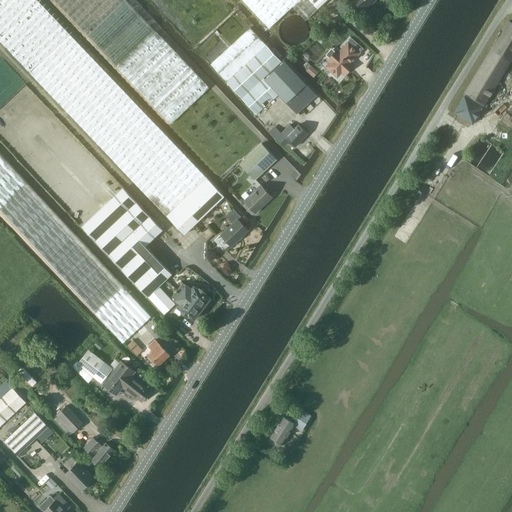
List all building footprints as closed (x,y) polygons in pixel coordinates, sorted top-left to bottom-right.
[(0,0),(0,40),(30,72),(166,215),(184,234),(224,196),(207,177),(70,34),(37,0),(0,0)] [(53,0),(88,36),(170,124),(209,87),(126,0),(53,0)] [(305,19),(326,0),(243,0),(270,28),(293,6),(305,19)] [(354,0),(363,10),(374,0),(354,0)] [(306,32),(306,30),(305,27),(305,25),(303,23),(299,20),(296,19),(294,19),(292,19),(289,19),(287,20),(284,22),(283,23),(281,26),(280,29),(280,31),(280,34),(281,36),(282,38),(283,41),(285,42),(287,44),(289,44),(292,45),(294,45),(298,44),(299,44),(302,42),(304,40),(305,37),(306,35),(306,32)] [(465,94),(454,113),(473,123),(484,106),(483,105),(493,89),(511,58),(511,22),(509,20),(502,31),(500,31),(497,35),(498,37),(465,91),(466,92),(465,94)] [(250,27),(210,64),(256,114),(265,106),(262,103),(266,99),(270,103),(279,94),(265,78),(282,62),(250,27)] [(331,61),(327,66),(337,76),(342,71),(345,73),(353,65),(350,62),(359,52),(349,43),(339,53),(337,50),(329,59),(331,61)] [(282,62),(265,78),(279,94),(283,98),(296,112),(297,113),(317,95),(285,60),(282,62)] [(318,71),(311,65),(306,70),(314,77),(318,71)] [(308,133),(298,123),(294,128),(289,124),(282,133),(295,146),(308,133)] [(255,180),(257,177),(277,159),(262,143),(240,164),(255,180)] [(0,210),(123,342),(146,321),(151,316),(0,153),(0,210)] [(261,184),(244,200),(255,213),(272,197),(261,184)] [(82,225),(81,227),(134,282),(148,296),(152,300),(164,314),(175,304),(163,290),(159,286),(172,274),(158,259),(145,246),(155,236),(163,229),(123,187),(115,194),(82,225)] [(221,234),(215,240),(221,246),(226,240),(227,241),(231,246),(249,230),(237,218),(220,234),(221,234)] [(183,282),(176,290),(201,309),(204,306),(205,307),(210,300),(208,299),(210,298),(204,293),(205,292),(199,288),(198,289),(194,286),(191,289),(183,282)] [(176,290),(172,296),(181,303),(178,306),(175,311),(180,315),(182,312),(187,316),(188,314),(194,318),(195,317),(197,318),(202,312),(200,310),(201,309),(176,290)] [(159,365),(170,355),(155,339),(148,346),(152,350),(148,354),(159,365)] [(136,371),(121,359),(113,370),(103,362),(94,375),(104,382),(102,384),(117,395),(124,387),(142,401),(150,391),(132,377),(136,371)] [(12,387),(0,397),(0,426),(26,402),(12,387)] [(56,415),(53,417),(70,435),(73,433),(84,423),(67,405),(56,414),(56,415)] [(294,422),(304,427),(311,415),(301,409),(294,422)] [(35,412),(4,441),(18,455),(48,427),(35,412)] [(283,416),(270,437),(283,444),(295,424),(283,416)] [(103,446),(93,437),(83,448),(93,457),(91,459),(99,467),(114,450),(106,443),(103,446)] [(93,478),(77,462),(65,473),(81,489),(93,478)] [(39,505),(44,510),(45,511),(67,511),(69,511),(67,509),(70,506),(58,493),(53,498),(50,495),(39,505)] [(0,500),(0,509),(3,511),(2,511),(13,511),(12,511),(13,509),(0,500)]
